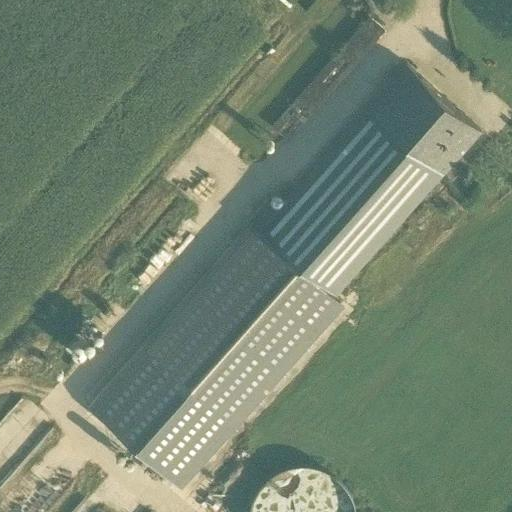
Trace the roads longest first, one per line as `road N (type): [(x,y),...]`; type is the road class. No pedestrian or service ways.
road 1 (unknown): [(426,0),(256,186)]
road 2 (track): [(0,388),(85,292)]
